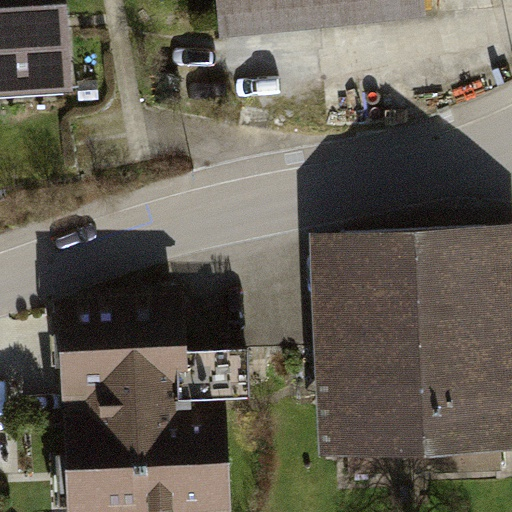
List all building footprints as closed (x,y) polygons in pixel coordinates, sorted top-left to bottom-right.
[(65,0),(0,0),(0,85),(71,80),(65,0)] [(422,0),(220,0),(224,32),(424,12),(422,0)] [(492,50),(441,53),(442,79),(493,77),(492,50)] [(490,226),(341,232),(350,448),(499,442),(490,226)] [(177,307),(80,312),(89,507),(225,501),(221,414),(182,415),(181,398),(249,395),(247,345),(178,348),(177,307)]
